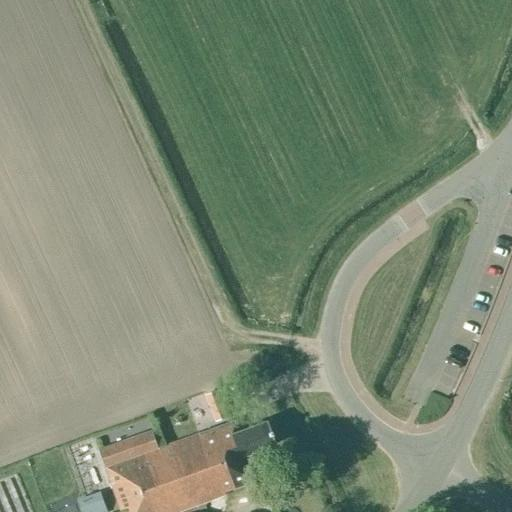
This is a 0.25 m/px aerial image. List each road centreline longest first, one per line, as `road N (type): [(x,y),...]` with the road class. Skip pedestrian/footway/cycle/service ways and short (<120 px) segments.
road 1 (unclassified): [(436,467),(356,411),(332,367),(330,320),(344,278),(367,248),(511,145)]
road 2 (tertiary): [(436,467),(472,407),(511,311)]
